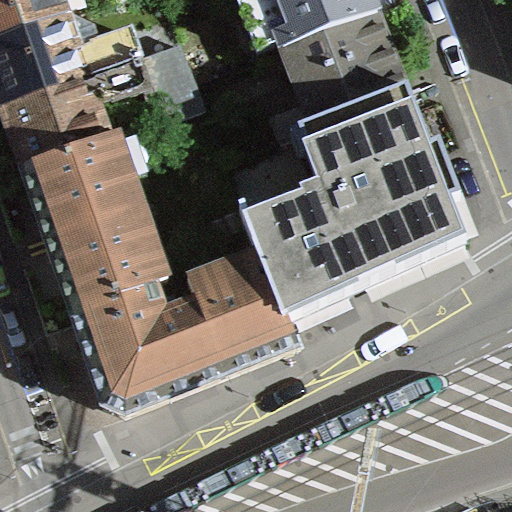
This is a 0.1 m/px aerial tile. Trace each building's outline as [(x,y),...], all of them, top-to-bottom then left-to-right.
[(110,0),(114,9),(139,0),(0,0),(0,48),(63,27),(53,0),(110,0)] [(362,0),(255,0),(278,59),(372,23),(362,0)] [(308,138),(402,102),(378,39),(372,23),(278,59),(308,138)] [(128,42),(90,55),(91,57),(75,63),(63,27),(0,48),(0,117),(138,70),(128,42)] [(198,117),(175,57),(138,70),(0,117),(0,131),(1,134),(17,180),(106,149),(93,114),(108,108),(109,110),(151,96),(158,117),(145,122),(149,134),(198,117)] [(402,102),(308,138),(296,142),(317,198),(241,227),(255,264),(281,329),(344,300),(459,249),(455,238),(444,211),(454,207),(434,155),(424,159),(402,102)] [(42,251),(137,218),(112,147),(106,149),(17,180),(23,196),(42,251)] [(49,271),(67,323),(162,290),(137,218),(42,251),(49,271)] [(230,382),(292,357),(281,329),(255,264),(185,291),(222,385),(230,382)] [(99,415),(120,425),(136,419),(222,385),(185,291),(175,295),(172,286),(162,290),(67,323),(76,348),(99,415)]
